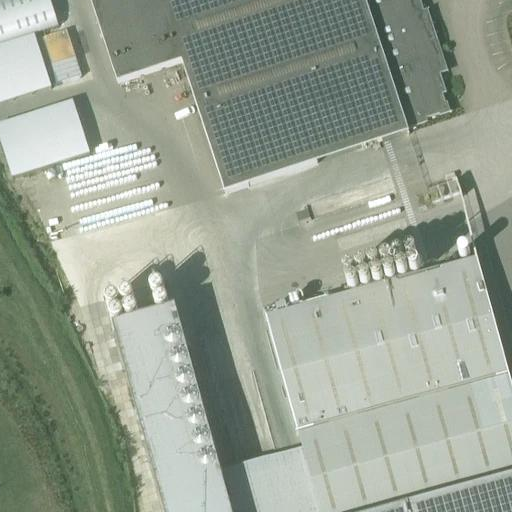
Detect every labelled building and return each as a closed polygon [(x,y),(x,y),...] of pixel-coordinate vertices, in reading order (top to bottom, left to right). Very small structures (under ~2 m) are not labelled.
[(6,0),(0,2),(0,47),(59,29),(49,0),(6,0)] [(90,0),(118,85),(182,64),(225,195),(409,135),(408,131),(427,124),(426,120),(439,116),(440,118),(450,115),(447,104),(445,105),(443,97),(447,95),(440,76),(448,73),(428,12),(424,13),(419,0),(90,0)] [(84,103),(3,122),(16,177),(96,158),(84,103)] [(433,204),(461,195),(456,182),(428,192),(433,204)] [(297,435),(317,511),(395,511),(511,480),(511,393),(476,262),(265,319),(297,435)] [(511,511),(511,485),(409,511),(231,511),(221,475),(176,312),(113,330),(163,511),(511,511)]
